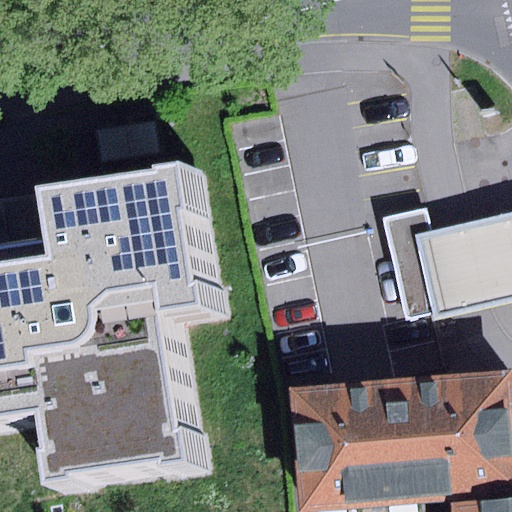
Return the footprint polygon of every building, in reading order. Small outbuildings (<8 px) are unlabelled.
[(154,122),(98,130),(103,161),(159,152),(154,122)] [(69,241),(0,250),(0,421),(60,413),(66,451),(61,451),(65,487),(96,482),(95,475),(182,463),(183,469),(212,465),(207,430),(201,430),(185,311),(223,306),(220,286),(213,287),(203,213),(211,212),(204,164),(177,168),(178,174),(62,190),(69,241)] [(424,210),(383,220),(404,312),(409,319),(414,319),(447,311),(429,232),(424,210)] [(511,213),(429,232),(447,311),(448,317),(511,301),(511,213)] [(511,371),(287,386),(294,511),(328,511),(457,504),(511,500),(511,371)] [(511,511),(511,500),(457,504),(457,511),(511,511)]
